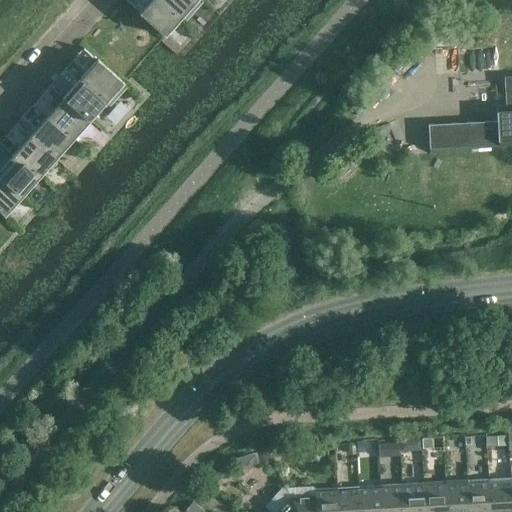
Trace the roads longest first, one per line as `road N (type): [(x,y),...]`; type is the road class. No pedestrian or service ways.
road 1 (secondary): [(511,281),(343,305),(286,326),(195,387),(89,511)]
road 2 (secondary): [(110,511),(205,400),(288,343),(385,313),(511,299)]
road 3 (residential): [(0,112),(100,0)]
